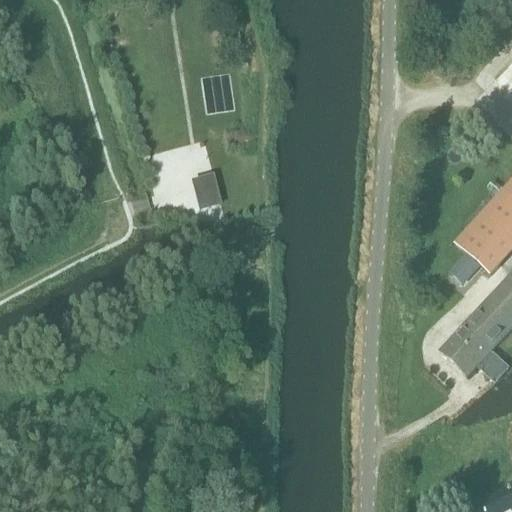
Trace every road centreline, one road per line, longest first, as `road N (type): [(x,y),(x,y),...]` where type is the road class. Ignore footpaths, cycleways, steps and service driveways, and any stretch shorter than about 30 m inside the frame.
road 1 (unclassified): [(369,511),(389,0)]
road 2 (track): [(370,450),(447,414),(456,388),(432,348),(511,266)]
road 3 (track): [(389,105),(454,105),(511,120)]
